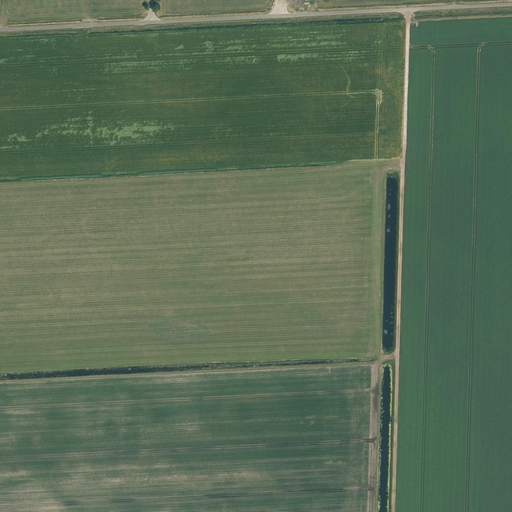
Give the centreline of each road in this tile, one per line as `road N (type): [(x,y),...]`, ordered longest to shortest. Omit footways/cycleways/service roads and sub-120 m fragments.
road 1 (unclassified): [(0,29),(511,4)]
road 2 (track): [(392,511),(404,144)]
road 3 (track): [(408,9),(404,144)]
